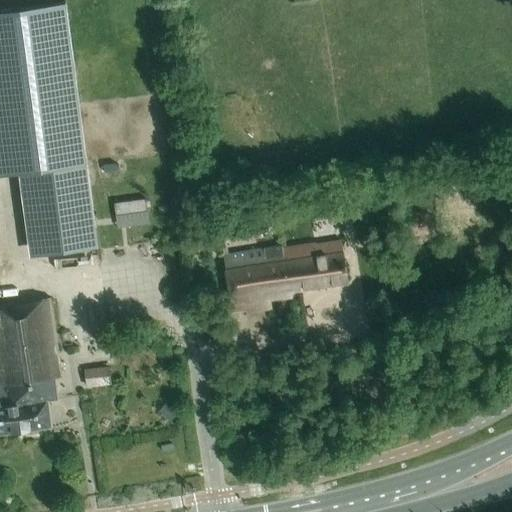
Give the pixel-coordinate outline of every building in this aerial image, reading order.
[(97,247),(61,15),(59,4),(0,11),(0,173),(18,171),(31,258),(97,247)] [(386,181),(367,185),(354,187),(356,204),(370,202),(389,198),(386,181)] [(149,220),(144,196),(112,202),(116,226),(149,220)] [(216,217),(216,213),(203,215),(206,239),(219,237),(219,235),(229,234),(226,215),(216,217)] [(267,299),(278,297),(290,295),(290,290),(346,281),(340,240),(281,250),(281,248),(224,257),(233,310),(249,308),(250,311),(269,308),(267,299)] [(0,306),(0,435),(51,428),(47,401),(57,400),(54,379),(61,378),(50,300),(0,306)] [(109,384),(108,366),(84,367),(85,385),(109,384)]
